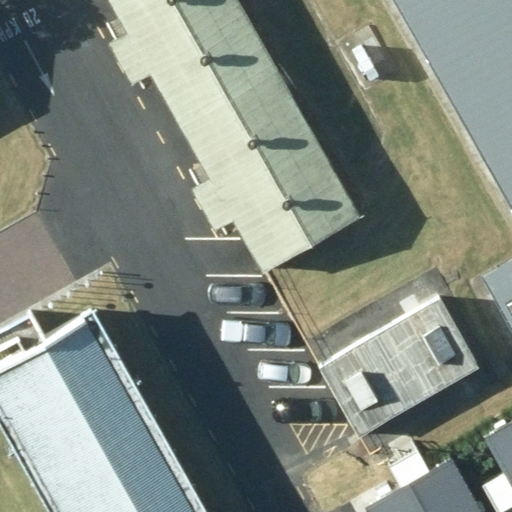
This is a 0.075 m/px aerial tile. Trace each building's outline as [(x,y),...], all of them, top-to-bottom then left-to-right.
[(359,212),(238,0),(109,0),(126,28),(111,37),(134,76),(147,69),(207,172),(192,182),(215,222),(230,212),(261,266),(359,212)] [(511,255),(480,275),(511,331),(511,0),(398,0),(511,195),(511,255)] [(315,365),(355,434),(475,363),(436,296),(315,365)] [(205,511),(89,303),(42,329),(24,312),(0,326),(0,426),(48,511),(205,511)] [(511,412),(485,429),(511,476),(511,412)] [(373,493),(383,511),(494,511),(456,446),(373,493)]
